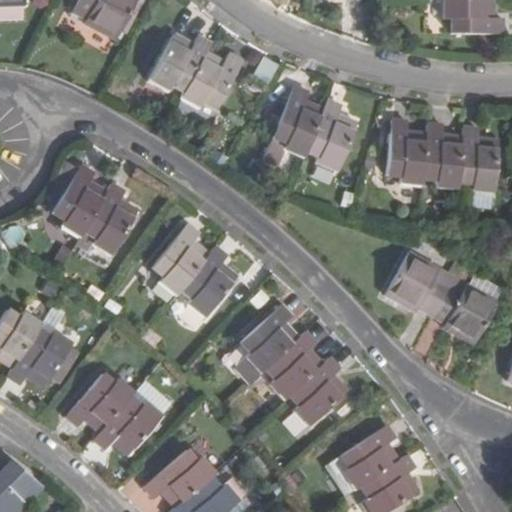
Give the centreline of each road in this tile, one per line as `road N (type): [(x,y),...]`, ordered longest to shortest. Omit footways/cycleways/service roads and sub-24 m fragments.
road 1 (residential): [(33,121),(87,121),(158,155),(283,251),(403,373),(455,414)]
road 2 (residential): [(220,0),(340,63),(432,83),(511,85)]
road 3 (residential): [(110,511),(82,481),(0,421)]
